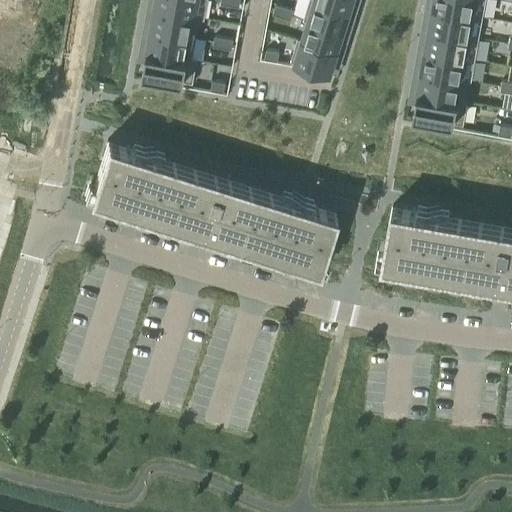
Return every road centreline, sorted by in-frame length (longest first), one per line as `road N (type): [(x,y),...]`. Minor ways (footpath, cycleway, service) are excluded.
road 1 (residential): [(42,225),(360,318),(511,341)]
road 2 (residential): [(42,225),(85,0)]
road 3 (residential): [(254,0),(246,65),(314,82)]
road 4 (unclassified): [(42,225),(0,353)]
